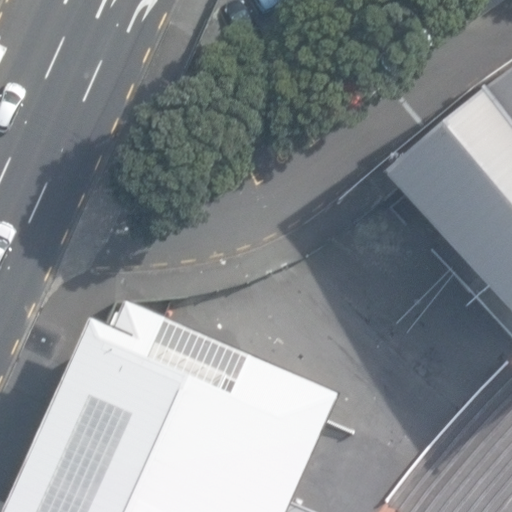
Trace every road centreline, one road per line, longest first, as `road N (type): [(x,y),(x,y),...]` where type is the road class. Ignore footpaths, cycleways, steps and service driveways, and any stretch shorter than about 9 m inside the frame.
road 1 (unknown): [(200,221),(235,0)]
road 2 (trunk): [(0,191),(87,0)]
